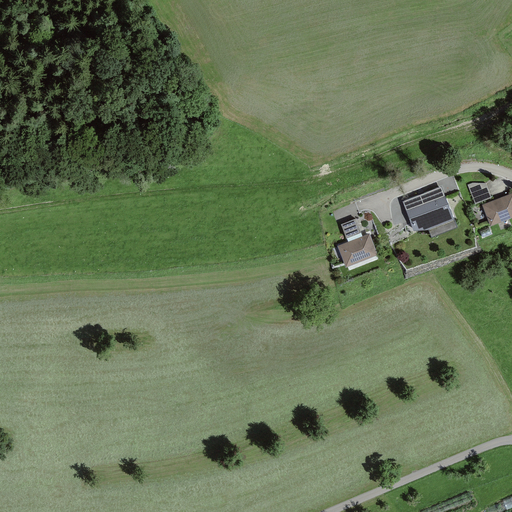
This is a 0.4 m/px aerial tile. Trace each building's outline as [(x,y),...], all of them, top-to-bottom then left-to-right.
[(473,182),(469,184),(476,203),(492,197),(486,183),(473,182)] [(511,216),(511,195),(485,206),(492,225),(511,216)] [(453,219),(444,198),(408,212),(415,229),(429,228),(453,219)] [(343,246),(351,269),(381,257),(373,235),(367,237),(360,220),(346,226),(352,243),(343,246)] [(422,511),(465,511),(476,508),(469,490),(422,509),(422,511)]
